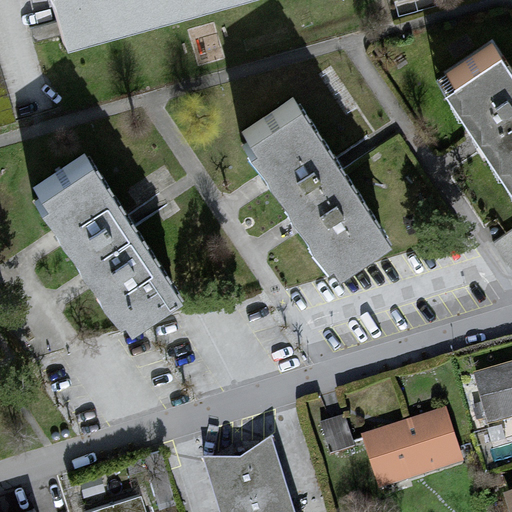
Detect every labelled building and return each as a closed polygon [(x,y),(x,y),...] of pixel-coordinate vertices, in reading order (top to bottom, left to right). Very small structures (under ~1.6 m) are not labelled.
[(52,0),(63,40),(216,0),(52,0)] [(511,71),(494,46),(437,86),(511,192),(511,71)] [(0,69),(0,123),(14,119),(0,69)] [(295,102),(244,138),(341,275),(390,241),(295,102)] [(84,161),(34,191),(130,324),(172,293),(84,161)] [(511,227),(492,241),(510,268),(511,266),(511,227)] [(511,370),(478,378),(491,431),(511,424),(511,370)] [(332,445),(355,437),(346,409),(323,417),(332,445)] [(451,415),(363,439),(377,494),(466,469),(451,415)] [(244,463),(207,463),(221,511),(298,511),(277,441),(244,463)] [(149,511),(144,491),(80,511),(79,511),(149,511)]
